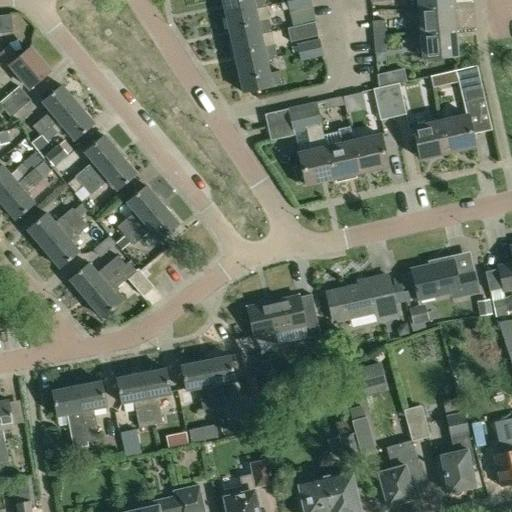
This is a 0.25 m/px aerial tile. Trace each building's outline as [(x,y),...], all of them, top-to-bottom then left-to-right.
[(221,0),(225,15),(254,8),(254,9),(266,6),(264,0),(221,0)] [(310,0),(297,0),(287,2),(290,10),(311,5),(310,0)] [(453,4),(418,7),(420,32),(455,29),(453,4)] [(225,15),(230,40),(260,33),(260,34),(272,32),(269,19),(257,22),(254,9),(254,8),(225,15)] [(373,37),(385,36),(384,19),(372,21),(373,37)] [(288,28),(291,41),(318,35),(315,21),(288,28)] [(455,29),(420,32),(423,59),(457,55),(455,29)] [(230,40),(236,65),(265,58),(266,60),(277,57),(274,44),(263,47),(260,34),(260,33),(230,40)] [(375,53),(387,52),(385,37),(373,38),(375,53)] [(299,52),(321,47),(319,38),(297,44),(299,52)] [(29,89),(50,72),(31,49),(18,60),(8,48),(0,54),(0,59),(8,68),(10,66),(29,89)] [(320,49),(299,53),(301,61),(322,56),(320,49)] [(242,90),(271,85),(283,83),(280,70),(268,73),(266,60),(265,58),(236,65),(242,90)] [(473,146),(471,134),(479,132),(492,129),(481,80),(477,67),(468,69),(468,68),(456,71),(458,82),(466,116),(440,121),(447,151),(473,146)] [(403,69),(393,72),(396,83),(399,82),(406,81),(403,69)] [(456,71),(430,77),(432,88),(458,82),(456,71)] [(386,86),(393,117),(407,113),(399,82),(396,83),(386,86)] [(0,102),(0,104),(11,118),(31,100),(19,86),(0,102)] [(40,136),(41,135),(51,126),(57,121),(77,105),(61,86),(42,103),(50,112),(31,127),(40,136)] [(373,89),(380,120),(393,117),(386,86),(373,89)] [(291,120),(318,114),(317,101),(288,108),(291,120)] [(77,105),(57,121),(73,140),(93,124),(77,105)] [(418,158),(447,151),(440,121),(439,112),(426,115),(428,124),(412,127),(418,158)] [(327,147),(319,114),(290,120),(294,134),(305,132),(309,151),(299,153),(302,166),(293,168),(297,184),(305,182),(305,184),(334,177),(327,147)] [(242,121),(246,129),(251,128),(247,120),(242,121)] [(56,133),(51,126),(41,135),(46,141),(56,133)] [(327,147),(334,177),(360,171),(353,141),(350,127),(338,129),(342,144),(327,147)] [(0,145),(10,143),(7,130),(0,131),(0,145)] [(353,141),(360,171),(387,165),(380,135),(353,141)] [(68,183),(75,192),(83,187),(82,186),(119,155),(103,136),(83,153),(91,163),(75,177),(68,183)] [(54,167),(68,154),(59,143),(45,155),(54,167)] [(43,161),(35,152),(24,161),(25,162),(15,170),(22,179),(43,161)] [(135,174),(119,155),(82,186),(83,187),(90,195),(107,181),(115,190),(135,174)] [(17,184),(0,198),(0,204),(13,220),(14,220),(33,204),(25,194),(51,171),(44,161),(17,184)] [(0,167),(0,198),(17,184),(2,166),(0,167)] [(134,213),(116,228),(125,238),(162,205),(145,186),(126,204),(134,213)] [(26,230),(42,249),(88,210),(82,202),(73,210),(72,208),(53,224),(45,214),(26,230)] [(178,224),(162,205),(125,238),(132,246),(150,232),(158,241),(178,224)] [(69,241),(87,226),(86,226),(95,219),(88,210),(42,249),(58,268),(78,252),(69,241)] [(511,288),(511,246),(511,247),(511,251),(511,264),(499,267),(504,290),(511,288)] [(85,299),(124,265),(117,257),(97,274),(89,264),(68,280),(85,299)] [(459,296),(477,292),(472,270),(454,274),(451,260),(436,263),(411,268),(418,299),(457,290),(459,296)] [(124,265),(85,299),(101,318),(120,302),(113,293),(128,279),(144,298),(155,289),(138,269),(136,272),(127,262),(124,266),(124,265)] [(377,321),(395,317),(386,274),(357,281),(358,285),(327,292),(333,321),(375,312),(377,321)] [(298,295),(247,306),(254,338),(276,333),(305,326),(308,337),(320,334),(316,316),(312,296),(299,299),(299,297),(298,295)] [(511,311),(511,297),(493,301),(496,315),(511,311)] [(414,320),(415,331),(434,327),(433,316),(414,320)] [(205,360),(215,407),(226,405),(222,383),(235,381),(230,355),(205,360)] [(217,414),(215,407),(205,360),(181,364),(186,390),(199,387),(204,410),(208,409),(209,416),(217,414)] [(348,383),(381,374),(378,363),(344,372),(348,383)] [(166,367),(141,372),(151,424),(163,422),(158,396),(171,393),(166,367)] [(151,424),(141,372),(117,377),(122,403),(135,400),(139,426),(141,426),(142,431),(151,429),(150,424),(151,424)] [(103,454),(99,438),(93,408),(106,406),(101,380),(76,385),(88,443),(89,443),(91,456),(103,454)] [(88,443),(76,385),(51,390),(56,415),(70,412),(72,428),(70,429),(74,446),(88,443)] [(470,466),(475,466),(464,413),(463,413),(460,397),(451,399),(443,401),(446,417),(447,417),(454,451),(440,454),(448,493),(451,492),(453,495),(454,495),(455,496),(457,496),(459,496),(461,494),(462,493),(463,492),(463,490),(475,487),(470,466)] [(0,399),(0,461),(8,460),(2,429),(15,427),(9,398),(0,399)] [(404,410),(412,441),(430,436),(421,405),(404,410)] [(244,431),(258,428),(254,408),(239,411),(244,431)] [(351,420),(359,452),(376,449),(365,416),(351,420)] [(194,443),(219,437),(215,419),(200,423),(200,420),(190,423),(194,443)] [(500,487),(511,484),(511,419),(496,423),(501,444),(503,444),(505,452),(492,455),(492,461),(491,462),(493,469),(496,471),(500,487)] [(126,457),(142,453),(137,429),(121,432),(126,457)] [(339,437),(344,459),(360,453),(354,433),(339,437)] [(380,472),(388,506),(415,500),(412,485),(425,482),(416,442),(390,448),(395,469),(380,472)] [(256,487),(273,483),(267,459),(251,463),(253,474),(241,477),(245,493),(226,497),(228,511),(257,511),(256,507),(261,506),(256,487)] [(360,511),(351,471),(298,483),(304,511),(360,511)] [(31,476),(27,477),(15,480),(17,487),(28,485),(29,490),(33,490),(31,476)] [(114,511),(206,511),(201,484),(175,489),(176,495),(142,502),(143,506),(114,511)]
